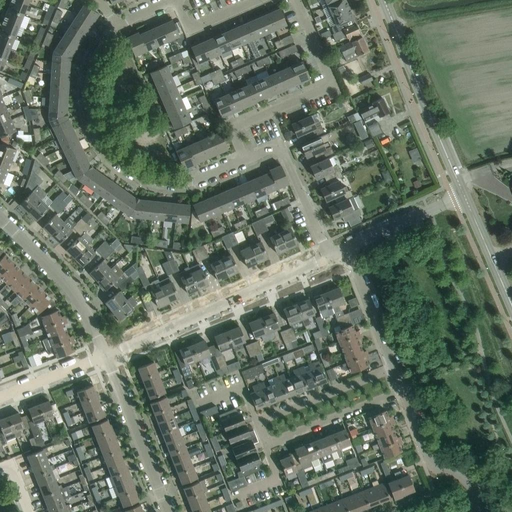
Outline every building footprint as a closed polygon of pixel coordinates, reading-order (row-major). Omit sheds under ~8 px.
[(23,15),(27,4),(16,0),(11,0),(7,9),(23,15)] [(64,10),(66,4),(67,0),(59,0),(57,7),(64,10)] [(334,0),(336,3),(329,5),(328,6),(332,16),(349,9),(344,0),(334,0)] [(83,4),(77,15),(92,24),(98,14),(83,4)] [(278,7),(266,12),(274,30),(286,25),(278,7)] [(18,26),(23,15),(7,9),(3,20),(18,26)] [(355,24),(349,9),(332,16),(336,24),(333,26),(332,27),(332,29),(332,30),(334,33),(339,31),(355,24)] [(56,10),(54,15),(60,18),(62,12),(56,10)] [(274,30),(266,12),(255,17),(263,35),(274,30)] [(58,24),(60,18),(54,15),(52,21),(58,24)] [(85,34),(92,24),(77,15),(70,24),(85,34)] [(263,35),(255,17),(244,22),(252,40),(263,35)] [(164,23),(161,25),(160,25),(167,41),(179,36),(171,18),(163,22),(164,23)] [(0,32),(14,38),(18,26),(3,20),(0,27),(0,32)] [(252,40),(244,22),(233,26),(241,44),(252,40)] [(167,41),(160,25),(161,25),(160,23),(152,27),(153,28),(150,30),(149,30),(156,46),(167,41)] [(79,44),(85,34),(70,24),(64,35),(79,44)] [(360,33),(355,24),(339,31),(334,33),(332,34),(335,41),(346,37),(347,39),(360,33)] [(241,44),(233,26),(223,31),(230,49),(241,44)] [(156,46),(149,30),(150,30),(149,28),(141,31),(142,33),(139,35),(138,35),(145,51),(156,46)] [(331,30),(321,34),(323,38),(333,34),(331,30)] [(230,49),(223,31),(211,36),(219,54),(230,49)] [(0,44),(10,49),(14,38),(0,32),(0,44)] [(47,32),(45,38),(50,41),(53,35),(47,32)] [(145,51),(138,35),(139,35),(138,32),(126,37),(134,56),(145,51)] [(72,55),(79,44),(64,35),(57,45),(72,55)] [(290,35),(279,40),(281,47),(293,42),(290,35)] [(219,54),(211,36),(201,41),(208,59),(219,54)] [(368,51),(361,37),(339,47),(343,56),(355,51),(358,56),(368,51)] [(48,46),(50,41),(45,38),(42,44),(48,46)] [(281,47),(279,40),(273,43),(276,49),(281,47)] [(208,59),(201,41),(189,46),(197,64),(208,59)] [(0,57),(5,60),(10,49),(0,44),(0,57)] [(294,44),(283,50),(285,56),(297,51),(294,44)] [(72,55),(57,45),(54,50),(52,55),(52,61),(69,63),(70,60),(71,57),(70,57),(72,55)] [(262,48),(257,51),(259,57),(265,54),(262,48)] [(285,56),(283,50),(277,52),(280,59),(285,56)] [(259,57),(257,51),(251,53),(253,59),(259,57)] [(182,59),(179,53),(174,55),(176,61),(181,59),(182,59)] [(176,61),(174,55),(168,58),(170,64),(176,61)] [(190,62),(187,56),(182,59),(181,59),(184,65),(190,62)] [(240,58),(234,61),(237,66),(243,64),(240,58)] [(156,59),(150,62),(153,68),(159,65),(156,59)] [(69,75),(69,63),(52,61),(51,73),(69,75)] [(237,66),(234,61),(229,63),(231,69),(237,66)] [(302,61),(290,66),(298,85),(310,79),(302,61)] [(153,68),(150,62),(144,64),(147,70),(153,68)] [(34,64),(31,70),(37,73),(40,67),(34,64)] [(342,65),(337,68),(340,75),(346,73),(342,65)] [(171,77),(166,66),(148,73),(151,81),(153,80),(154,84),(153,84),(153,85),(171,77)] [(298,85),(290,66),(279,71),(287,89),(298,85)] [(219,69),(213,71),(216,77),(222,75),(219,69)] [(35,78),(37,73),(31,70),(29,76),(35,78)] [(216,77),(213,71),(208,74),(210,80),(216,77)] [(287,89),(279,71),(268,76),(276,94),(287,89)] [(191,74),(194,80),(200,77),(197,72),(191,74)] [(68,87),(69,75),(51,73),(50,85),(68,87)] [(359,78),(362,85),(372,80),(369,73),(359,78)] [(224,81),(222,75),(216,77),(218,83),(224,81)] [(276,94),(268,76),(257,81),(265,99),(276,94)] [(176,88),(171,77),(153,85),(156,92),(158,91),(159,95),(157,95),(158,96),(176,88)] [(202,83),(200,77),(194,80),(196,86),(202,83)] [(218,83),(216,77),(210,80),(213,86),(218,83)] [(265,99),(257,81),(246,86),(254,104),(265,99)] [(67,99),(68,87),(50,85),(49,97),(67,99)] [(254,104),(246,86),(235,90),(243,109),(254,104)] [(180,99),(176,88),(158,96),(159,95),(161,99),(159,99),(162,107),(180,99)] [(243,109),(235,90),(224,95),(232,113),(243,109)] [(207,101),(204,95),(198,98),(201,104),(207,101)] [(232,113),(224,95),(213,100),(221,118),(232,113)] [(66,111),(67,99),(49,97),(48,109),(64,111),(66,111)] [(372,104),(358,111),(364,121),(371,118),(378,114),(379,117),(389,112),(382,98),(372,103),(372,104)] [(185,110),(180,99),(162,107),(164,106),(166,110),(164,110),(167,118),(185,110)] [(209,107),(207,101),(201,104),(203,109),(209,107)] [(0,124),(10,120),(5,109),(0,111),(0,124)] [(66,111),(64,111),(48,109),(48,117),(49,120),(52,127),(68,119),(67,117),(67,116),(66,113),(66,114),(66,111)] [(190,121),(185,110),(167,118),(169,117),(170,121),(169,121),(172,129),(190,121)] [(208,121),(206,115),(200,117),(203,123),(208,121)] [(307,139),(323,132),(318,121),(313,123),(310,116),(291,124),(296,136),(306,132),(309,138),(306,139),(307,139)] [(203,123),(200,117),(194,120),(197,126),(203,123)] [(73,130),(68,120),(68,119),(52,127),(57,138),(73,130)] [(15,131),(10,120),(0,124),(0,137),(0,138),(15,131)] [(364,143),(371,139),(364,122),(356,125),(364,143)] [(372,138),(383,133),(377,122),(367,127),(372,138)] [(185,127),(179,129),(181,135),(187,133),(185,127)] [(181,135),(179,129),(173,132),(176,138),(181,135)] [(78,141),(73,130),(57,138),(62,149),(78,141)] [(220,132),(208,137),(216,155),(217,155),(216,153),(219,151),(220,153),(228,150),(220,132)] [(328,142),(328,137),(327,134),(300,145),(306,157),(316,153),(318,159),(316,160),(333,153),(328,142)] [(216,155),(208,137),(197,142),(205,160),(206,159),(205,158),(208,156),(209,158),(216,155)] [(370,140),(364,143),(367,149),(373,146),(370,140)] [(67,159),(83,152),(78,141),(62,149),(67,159)] [(205,160),(197,142),(186,146),(194,165),(195,165),(194,162),(197,161),(198,163),(205,160)] [(0,144),(0,143),(0,156),(11,161),(16,150),(0,144)] [(194,165),(186,146),(175,151),(183,170),(194,165)] [(412,153),(417,165),(425,161),(421,150),(412,153)] [(72,170),(88,163),(83,152),(67,159),(72,170)] [(40,162),(45,157),(40,153),(36,158),(40,162)] [(0,169),(7,172),(11,161),(0,156),(0,169)] [(49,162),(45,157),(40,162),(45,166),(49,162)] [(328,182),(342,176),(336,165),(331,167),(327,158),(310,166),(316,179),(325,175),(328,182)] [(27,212),(40,200),(46,194),(38,185),(42,181),(38,176),(34,172),(40,166),(34,160),(30,176),(27,182),(25,187),(22,191),(27,196),(19,204),(27,212)] [(83,184),(93,171),(94,169),(91,167),(92,167),(90,165),(88,163),(72,170),(75,177),(78,180),(83,184)] [(269,170),(269,172),(270,172),(277,188),(288,184),(280,165),(269,170)] [(93,191),(103,176),(94,169),(93,171),(83,184),(93,191)] [(387,170),(381,172),(385,181),(391,179),(387,170)] [(58,180),(63,175),(58,171),(54,175),(58,180)] [(277,188),(270,172),(269,172),(259,177),(266,193),(277,188)] [(67,180),(63,175),(58,180),(63,184),(67,180)] [(103,197),(113,182),(103,176),(93,191),(103,197)] [(266,193),(259,177),(248,181),(255,198),(266,193)] [(255,198),(248,181),(237,186),(244,202),(255,198)] [(335,197),(338,203),(352,197),(350,190),(348,191),(345,186),(342,188),(339,181),(320,189),(326,201),(335,197)] [(113,205),(123,190),(113,182),(103,197),(113,205)] [(244,202),(237,186),(226,191),(233,207),(244,202)] [(123,212),(133,197),(123,190),(113,205),(123,212)] [(233,207),(226,191),(215,195),(222,212),(233,207)] [(83,204),(87,199),(83,195),(78,200),(83,204)] [(222,212),(215,195),(203,200),(210,217),(222,212)] [(53,209),(62,200),(58,196),(49,205),(53,209)] [(139,218),(141,202),(141,200),(138,199),(136,198),(133,197),(123,212),(129,216),(132,217),(139,218)] [(287,197),(281,199),(284,205),(290,203),(287,197)] [(361,215),(356,204),(352,197),(338,203),(328,207),(334,219),(341,216),(344,222),(347,221),(350,226),(361,222),(358,216),(361,215)] [(92,204),(87,199),(83,204),(87,209),(92,204)] [(284,205),(281,199),(275,202),(271,204),(273,210),(284,205)] [(48,208),(40,200),(27,212),(35,220),(48,208)] [(66,204),(62,200),(53,209),(57,214),(66,204)] [(151,219),(153,201),(141,200),(141,202),(139,218),(151,219)] [(210,217),(203,200),(192,205),(199,221),(210,217)] [(163,220),(165,202),(153,201),(151,219),(163,220)] [(175,221),(177,204),(165,202),(163,220),(175,221)] [(189,205),(177,204),(175,221),(187,223),(189,205)] [(265,207),(259,210),(262,215),(268,213),(265,207)] [(286,222),(291,219),(286,208),(280,210),(286,222)] [(262,215),(259,210),(254,212),(256,218),(262,215)] [(100,221),(105,217),(101,212),(96,217),(100,221)] [(51,235),(63,222),(55,215),(42,227),(51,235)] [(71,230),(70,229),(72,228),(76,224),(68,217),(63,222),(51,235),(59,243),(71,230)] [(109,221),(105,217),(100,221),(105,226),(109,221)] [(268,227),(277,225),(276,218),(266,219),(268,227)] [(76,232),(85,223),(81,219),(76,224),(72,228),(76,232)] [(245,219),(239,222),(242,228),(247,226),(245,219)] [(262,219),(257,221),(262,233),(268,230),(262,219)] [(262,233),(257,221),(251,224),(256,236),(262,233)] [(242,228),(239,222),(233,224),(236,231),(242,228)] [(90,227),(85,223),(76,232),(80,237),(84,232),(90,227)] [(221,226),(216,229),(218,235),(224,232),(221,226)] [(290,228),(280,233),(287,249),(297,244),(290,228)] [(218,235),(216,229),(210,232),(212,237),(218,235)] [(74,258),(86,245),(92,239),(84,232),(80,237),(79,238),(78,237),(66,250),(74,258)] [(233,232),(227,235),(232,247),(238,244),(233,232)] [(287,249),(280,233),(269,237),(277,254),(287,249)] [(232,247),(227,235),(221,238),(226,249),(232,247)] [(99,255),(109,246),(104,241),(95,251),(99,255)] [(260,242),(250,246),(257,262),(268,258),(260,242)] [(94,253),(86,245),(74,258),(82,266),(94,253)] [(113,250),(109,246),(99,255),(104,260),(113,250)] [(203,246),(197,248),(203,260),(208,257),(203,246)] [(257,262),(250,246),(240,251),(247,267),(257,262)] [(203,260),(197,248),(191,251),(196,263),(203,260)] [(0,274),(12,262),(5,254),(0,259),(0,274)] [(231,255),(220,260),(228,276),(238,271),(231,255)] [(173,259),(171,260),(168,262),(173,273),(178,271),(173,259)] [(228,276),(220,260),(210,265),(217,280),(228,276)] [(110,269),(102,261),(89,273),(97,281),(110,269)] [(0,277),(7,284),(20,270),(12,262),(0,274),(0,277)] [(173,273),(168,262),(162,264),(167,276),(173,273)] [(104,289),(117,278),(120,275),(119,273),(121,271),(115,265),(115,264),(110,269),(97,281),(100,284),(98,286),(102,291),(104,289)] [(121,274),(125,279),(129,275),(135,270),(131,265),(121,274)] [(198,289),(191,273),(188,267),(184,269),(184,271),(179,274),(179,273),(178,273),(180,278),(187,294),(198,289)] [(201,269),(191,273),(198,289),(208,285),(201,269)] [(14,291),(28,277),(20,270),(7,284),(14,291)] [(143,272),(138,274),(143,286),(149,284),(143,272)] [(129,275),(125,279),(117,286),(121,291),(133,280),(129,275)] [(36,285),(28,277),(14,291),(18,295),(15,298),(19,302),(22,299),(36,285)] [(159,282),(161,287),(168,303),(178,298),(171,282),(169,277),(159,282)] [(168,303),(161,287),(159,282),(157,279),(150,282),(154,290),(150,291),(158,307),(168,303)] [(30,306),(43,292),(36,285),(22,299),(30,306)] [(338,287),(325,292),(334,313),(340,310),(338,305),(344,302),(338,287)] [(112,311),(126,300),(119,291),(105,302),(112,311)] [(51,300),(43,292),(30,306),(37,314),(44,307),(47,310),(55,304),(51,300)] [(334,313),(325,292),(313,297),(320,316),(321,318),(334,313)] [(153,309),(149,300),(148,297),(142,300),(147,312),(153,309)] [(308,299),(295,304),(301,318),(304,326),(308,324),(309,322),(307,316),(313,313),(308,299)] [(133,309),(126,300),(112,311),(119,320),(133,309)] [(301,318),(295,304),(283,309),(288,323),(301,318)] [(40,317),(44,327),(65,319),(64,316),(61,317),(58,310),(40,317)] [(273,313),(261,318),(270,340),(274,339),(275,336),(272,330),(279,327),(273,313)] [(342,315),(335,318),(338,323),(350,319),(348,313),(342,315)] [(314,318),(322,337),(328,335),(321,318),(320,316),(314,318)] [(270,340),(261,318),(248,323),(254,338),(260,335),(263,341),(265,342),(270,340)] [(66,322),(65,319),(44,327),(48,337),(66,330),(63,324),(66,322)] [(338,323),(340,329),(353,324),(350,319),(338,323)] [(19,337),(24,336),(32,333),(28,324),(23,328),(17,330),(19,337)] [(334,332),(338,342),(359,334),(358,331),(355,332),(352,325),(334,332)] [(239,326),(226,331),(232,346),(244,341),(239,326)] [(291,328),(285,330),(293,348),(298,346),(296,339),(291,328)] [(68,337),(66,330),(48,337),(52,347),(73,339),(72,336),(68,337)] [(293,348),(285,330),(280,332),(284,344),(285,344),(288,350),(293,348)] [(232,346),(226,331),(213,336),(219,351),(232,346)] [(361,337),(359,334),(338,342),(342,352),(360,345),(357,339),(361,337)] [(20,340),(23,347),(28,345),(24,336),(19,337),(20,340)] [(73,339),(52,347),(46,350),(48,354),(54,352),(56,358),(74,351),(71,344),(74,342),(73,339)] [(204,340),(191,345),(197,360),(199,359),(200,363),(203,364),(205,364),(208,362),(209,361),(210,359),(208,355),(210,355),(204,340)] [(257,341),(251,343),(258,362),(263,360),(260,353),(261,353),(257,341)] [(258,362),(251,343),(245,345),(249,357),(255,355),(258,362)] [(197,360),(191,345),(179,350),(180,354),(175,356),(184,378),(192,375),(188,363),(197,360)] [(346,362),(367,354),(366,351),(363,352),(360,345),(342,352),(346,362)] [(304,354),(303,352),(301,348),(291,352),(293,355),(294,358),(304,354)] [(294,358),(293,355),(291,352),(281,356),(284,362),(294,358)] [(42,354),(36,356),(39,367),(44,366),(42,354)] [(368,357),(367,354),(346,362),(341,364),(344,371),(349,369),(350,373),(351,372),(352,375),(357,373),(356,371),(368,366),(365,359),(368,357)] [(27,357),(31,367),(36,366),(32,355),(27,357)] [(222,355),(216,357),(223,375),(229,373),(226,366),(222,355)] [(223,375),(216,357),(210,359),(215,371),(218,377),(223,375)] [(263,367),(273,363),(271,360),(261,364),(264,372),(263,367)] [(140,378),(155,372),(151,362),(137,368),(140,376),(139,376),(140,378)] [(308,365),(308,366),(310,370),(316,385),(326,381),(320,366),(315,368),(313,363),(308,365)] [(264,372),(261,364),(251,368),(253,371),(254,376),(264,372)] [(316,385),(310,370),(308,366),(304,367),(303,367),(298,369),(306,389),(316,385)] [(254,376),(253,371),(251,368),(241,372),(244,380),(254,376)] [(325,370),(329,381),(336,378),(332,368),(325,370)] [(306,389),(298,369),(293,371),(295,376),(290,378),(296,393),(306,389)] [(145,388),(159,382),(155,372),(140,378),(141,381),(142,380),(145,388)] [(296,393),(290,378),(285,380),(283,375),(278,377),(286,397),(296,393)] [(286,397),(278,377),(272,379),(274,384),(270,386),(275,401),(286,397)] [(164,393),(159,382),(145,388),(148,396),(147,396),(148,399),(164,393)] [(275,401),(270,386),(265,388),(263,382),(258,384),(265,405),(275,401)] [(265,405),(258,384),(252,387),(254,392),(249,394),(255,409),(265,405)] [(76,391),(80,402),(97,395),(96,393),(95,393),(92,385),(76,391)] [(98,397),(97,395),(80,402),(84,412),(100,406),(97,398),(98,397)] [(151,411),(152,413),(169,407),(165,397),(149,403),(152,411),(151,411)] [(43,400),(37,403),(44,419),(54,415),(48,400),(44,402),(43,400)] [(44,419),(37,403),(31,405),(32,407),(27,408),(32,420),(27,422),(30,428),(32,433),(33,438),(37,447),(44,445),(36,425),(34,426),(33,423),(44,419)] [(103,413),(100,406),(84,412),(88,422),(105,415),(104,413),(103,413)] [(215,406),(209,408),(212,414),(217,411),(215,406)] [(173,417),(169,407),(152,413),(153,416),(154,416),(155,418),(155,420),(156,424),(173,417)] [(220,420),(225,432),(245,424),(240,412),(237,413),(235,408),(223,413),(225,418),(220,420)] [(368,417),(372,428),(393,420),(391,416),(388,417),(385,410),(368,417)] [(13,412),(7,414),(16,437),(20,435),(18,429),(24,427),(25,430),(30,428),(27,422),(25,415),(20,417),(18,412),(13,414),(13,412)] [(16,437),(7,414),(1,417),(2,419),(0,419),(0,441),(1,445),(6,443),(3,435),(9,433),(11,439),(16,437)] [(177,427),(173,417),(156,424),(157,427),(159,428),(160,431),(159,431),(160,434),(177,427)] [(91,425),(95,435),(112,429),(111,427),(110,427),(107,419),(91,425)] [(394,423),(393,420),(372,428),(374,433),(372,433),(368,434),(370,440),(376,438),(393,431),(391,424),(394,423)] [(351,436),(355,434),(358,433),(353,423),(347,426),(351,436)] [(245,424),(225,432),(230,444),(243,438),(243,441),(255,436),(253,430),(248,432),(245,424)] [(181,437),(177,427),(160,434),(161,436),(162,436),(165,443),(181,437)] [(113,432),(112,429),(95,435),(99,446),(116,439),(114,436),(113,435),(111,432),(113,432)] [(350,444),(345,429),(340,431),(339,429),(333,431),(340,448),(350,444)] [(340,448),(333,431),(328,433),(328,435),(324,437),(330,452),(335,450),(339,458),(343,456),(342,452),(340,448)] [(396,438),(393,431),(376,438),(378,444),(372,446),(373,450),(380,448),(401,440),(399,436),(396,438)] [(356,437),(355,434),(351,436),(352,439),(354,446),(359,444),(356,437)] [(255,436),(243,441),(244,443),(231,448),(236,459),(256,452),(252,443),(257,442),(255,436)] [(185,447),(181,437),(165,443),(168,451),(167,451),(168,454),(185,447)] [(213,439),(217,453),(223,451),(220,437),(213,439)] [(333,459),(330,452),(324,437),(320,439),(319,437),(313,439),(320,456),(323,463),(333,459)] [(29,439),(32,449),(37,447),(33,438),(29,439)] [(117,442),(116,439),(99,446),(103,456),(120,449),(119,447),(117,447),(116,445),(117,442)] [(320,456),(313,439),(307,441),(308,443),(304,445),(312,465),(315,467),(318,466),(319,463),(317,457),(320,456)] [(402,443),(401,440),(380,448),(384,458),(401,451),(399,444),(402,443)] [(312,465),(304,445),(300,446),(299,445),(293,447),(295,452),(300,464),(302,469),(312,465)] [(189,457),(185,447),(168,454),(169,456),(170,456),(171,458),(171,460),(172,464),(189,457)] [(27,455),(31,465),(47,459),(44,452),(47,451),(46,448),(27,455)] [(121,452),(120,449),(103,456),(107,466),(122,460),(119,452),(121,452)] [(260,463),(256,452),(236,459),(240,471),(237,472),(239,477),(227,482),(230,492),(246,486),(245,485),(246,485),(243,476),(259,470),(257,464),(260,463)] [(307,481),(302,469),(300,464),(295,452),(283,456),(284,458),(279,460),(285,475),(295,471),(302,487),(308,485),(307,481)] [(67,456),(68,462),(72,461),(76,459),(74,454),(67,456)] [(193,467),(189,457),(172,464),(173,467),(175,468),(176,471),(175,471),(176,474),(193,467)] [(35,475),(54,468),(52,464),(49,466),(47,459),(31,465),(35,475)] [(125,467),(122,460),(107,466),(111,476),(128,469),(127,467),(125,467)] [(357,461),(347,465),(349,469),(359,465),(357,461)] [(197,478),(193,467),(176,474),(177,476),(178,476),(181,484),(197,478)] [(56,468),(54,469),(54,468),(35,475),(39,486),(54,479),(59,477),(56,468)] [(128,472),(128,469),(111,476),(115,486),(131,479),(130,476),(128,475),(127,472),(128,472)] [(414,490),(408,475),(402,477),(399,471),(394,473),(396,479),(387,483),(394,500),(409,495),(408,493),(414,490)] [(224,483),(222,479),(220,473),(215,475),(218,481),(214,482),(216,486),(224,483)] [(329,477),(327,473),(317,477),(319,481),(329,477)] [(319,481),(317,477),(307,481),(308,485),(314,483),(319,481)] [(42,496),(62,488),(60,485),(57,486),(54,479),(39,486),(42,496)] [(133,483),(131,479),(115,486),(118,496),(135,490),(134,487),(133,488),(132,485),(133,483)] [(185,498),(202,492),(207,490),(203,480),(183,487),(186,496),(185,496),(185,498)] [(383,483),(373,487),(379,503),(386,500),(387,501),(390,500),(383,483)] [(70,496),(66,486),(62,488),(42,496),(46,506),(62,499),(70,496)] [(379,503),(373,487),(363,491),(369,508),(371,507),(371,506),(379,503)] [(136,492),(135,490),(118,496),(122,506),(138,500),(135,492),(136,492)] [(369,508),(363,491),(353,495),(359,510),(366,507),(367,509),(369,508)] [(191,508),(206,502),(202,492),(185,498),(186,501),(187,500),(191,508)] [(354,511),(359,510),(353,495),(342,499),(347,511),(354,511)] [(48,511),(59,511),(70,508),(68,505),(65,506),(62,499),(46,506),(48,511)] [(270,503),(271,508),(275,506),(282,504),(280,499),(270,503)] [(347,511),(342,499),(332,503),(336,511),(347,511)] [(324,511),(322,506),(320,501),(310,505),(312,510),(312,511),(324,511)] [(209,511),(210,511),(206,502),(191,508),(192,511),(209,511)] [(225,506),(227,511),(235,511),(232,503),(225,506)] [(336,511),(332,503),(322,506),(324,511),(336,511)]
